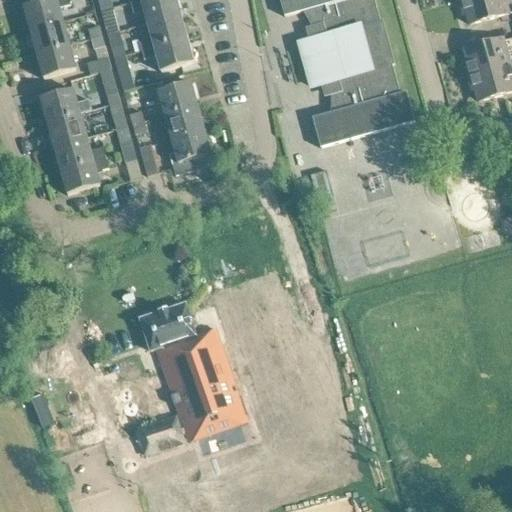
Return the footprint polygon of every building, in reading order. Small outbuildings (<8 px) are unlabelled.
[(63,25),(59,11),(71,8),(68,0),(50,0),(51,2),(24,10),(31,34),(63,25)] [(181,18),(175,0),(152,0),(141,3),(148,27),(181,18)] [(321,151),(415,125),(406,95),(400,97),(392,68),(395,68),(383,23),(380,24),(373,0),(279,0),(285,20),(303,14),(314,32),(310,33),(313,43),(301,46),(313,90),(325,87),(327,97),(331,96),(331,116),(313,121),(321,151)] [(509,17),(503,0),(469,0),(460,3),(464,17),(467,17),(470,27),(509,17)] [(113,11),(110,1),(98,5),(101,14),(113,11)] [(116,21),(113,11),(101,14),(104,25),(116,21)] [(187,42),(181,18),(148,27),(153,44),(147,45),(147,44),(140,46),(142,54),(187,42)] [(70,49),(63,25),(31,34),(37,58),(70,49)] [(103,40),(100,30),(88,33),(91,43),(103,40)] [(106,50),(103,40),(91,43),(94,53),(106,50)] [(194,66),(187,42),(142,54),(144,62),(151,61),(151,59),(156,58),(161,75),(194,66)] [(510,68),(503,43),(465,54),(468,64),(464,65),(468,80),(510,68)] [(77,73),(70,49),(37,58),(44,82),(77,73)] [(126,59),(123,49),(111,52),(114,62),(126,59)] [(129,69),(126,59),(114,62),(117,72),(129,69)] [(112,73),(109,61),(87,67),(91,78),(99,76),(112,73)] [(511,95),(511,74),(510,68),(468,80),(473,95),(476,94),(479,105),(511,95)] [(112,73),(99,76),(102,88),(115,84),(112,73)] [(190,86),(158,95),(165,120),(197,110),(190,86)] [(80,117),(74,93),(41,102),(48,126),(80,117)] [(121,106),(118,96),(107,99),(110,109),(121,106)] [(124,116),(121,106),(110,109),(112,119),(124,116)] [(204,134),(197,110),(165,120),(172,144),(204,134)] [(145,126),(142,115),(130,118),(133,129),(145,126)] [(87,141),(80,117),(48,126),(55,150),(87,141)] [(147,135),(145,126),(133,129),(136,138),(147,135)] [(211,158),(204,134),(172,144),(176,157),(170,158),(175,175),(195,170),(193,164),(211,158)] [(91,154),(87,141),(55,150),(51,154),(51,155),(52,155),(55,166),(59,165),(61,174),(94,165),(106,161),(103,151),(91,154)] [(135,153),(132,143),(120,147),(123,157),(135,153)] [(160,177),(153,151),(140,155),(147,180),(160,177)] [(140,171),(135,153),(123,157),(128,174),(140,171)] [(100,189),(94,165),(61,174),(68,198),(100,189)] [(318,205),(334,200),(326,173),(310,178),(318,205)] [(145,458),(247,425),(216,332),(197,338),(186,307),(141,322),(151,355),(157,353),(183,428),(180,429),(177,419),(136,433),(145,458)] [(295,430),(290,416),(262,426),(267,440),(295,430)]
